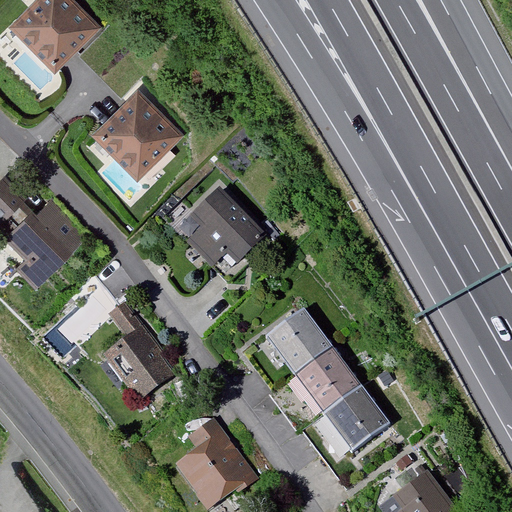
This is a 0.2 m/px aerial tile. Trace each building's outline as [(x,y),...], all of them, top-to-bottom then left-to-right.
[(99,25),(73,0),(40,0),(15,27),(57,68),(99,25)] [(179,134),(137,92),(96,132),(138,174),(179,134)] [(7,180),(0,186),(0,218),(16,235),(13,237),(34,259),(23,269),(39,286),(88,238),(53,201),(40,213),(7,180)] [(259,237),(213,192),(186,219),(199,231),(185,245),(207,266),(219,254),(231,266),(259,237)] [(175,371),(123,302),(107,314),(126,338),(103,356),(137,400),(175,371)] [(302,314),(265,341),(346,452),(383,425),(302,314)] [(47,339),(56,352),(72,342),(63,328),(47,339)] [(204,511),(251,478),(210,422),(184,440),(195,455),(174,471),(204,511)] [(452,511),(424,476),(387,504),(392,511),(452,511)]
